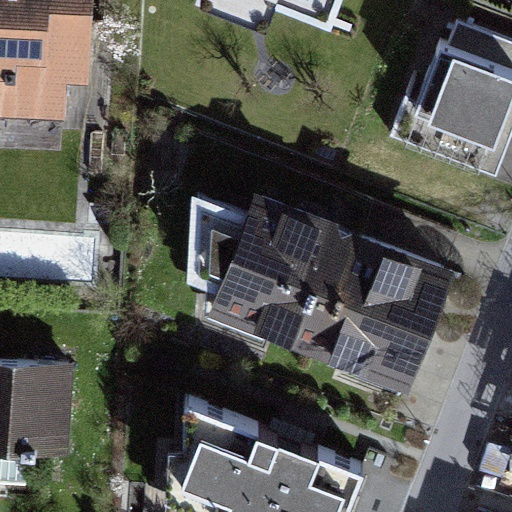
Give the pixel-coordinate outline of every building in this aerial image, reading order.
[(0,0),(0,124),(57,125),(57,96),(91,96),(92,0),(0,0)] [(430,39),(387,141),(488,183),(511,127),(511,49),(460,27),(451,48),(430,39)] [(240,183),(192,315),(395,388),(443,257),(240,183)] [(66,354),(0,350),(0,445),(62,448),(66,354)] [(332,511),(350,458),(171,390),(159,495),(204,511),(332,511)]
